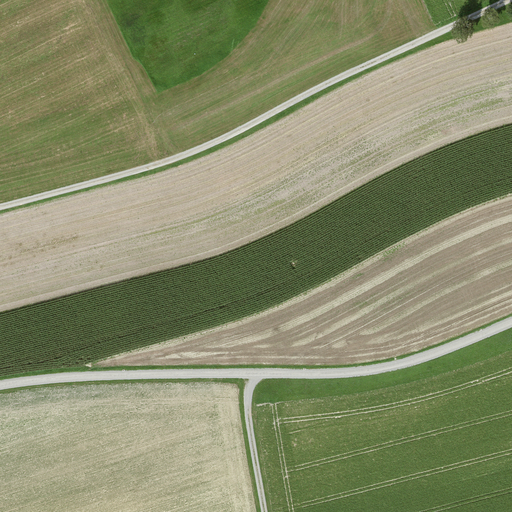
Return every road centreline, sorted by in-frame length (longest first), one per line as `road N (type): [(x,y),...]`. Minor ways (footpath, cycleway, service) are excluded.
road 1 (track): [(511,3),(358,69),(234,139),(0,208)]
road 2 (track): [(511,323),(372,371),(0,387)]
road 3 (track): [(265,511),(248,406),(257,376)]
